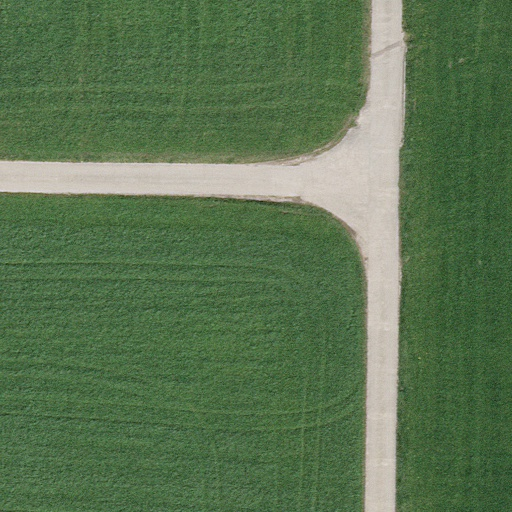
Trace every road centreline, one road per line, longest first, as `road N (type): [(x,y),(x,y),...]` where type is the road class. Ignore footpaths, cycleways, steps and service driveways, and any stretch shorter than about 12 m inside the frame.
road 1 (track): [(0,181),(375,194)]
road 2 (track): [(373,511),(375,194)]
road 3 (track): [(375,194),(378,0)]
